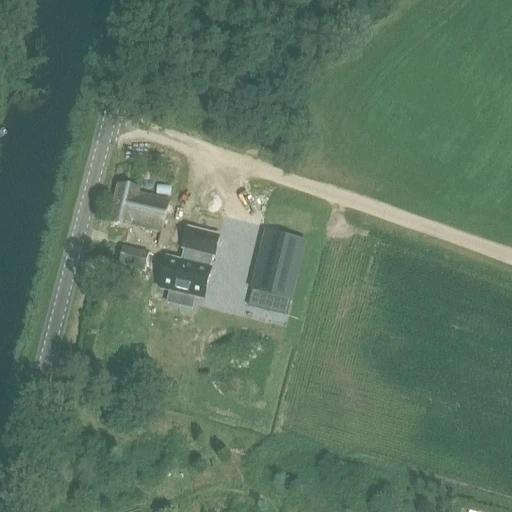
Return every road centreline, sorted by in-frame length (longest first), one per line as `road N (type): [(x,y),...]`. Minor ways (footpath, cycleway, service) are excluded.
road 1 (tertiary): [(4,511),(139,0)]
road 2 (track): [(109,114),(511,257)]
